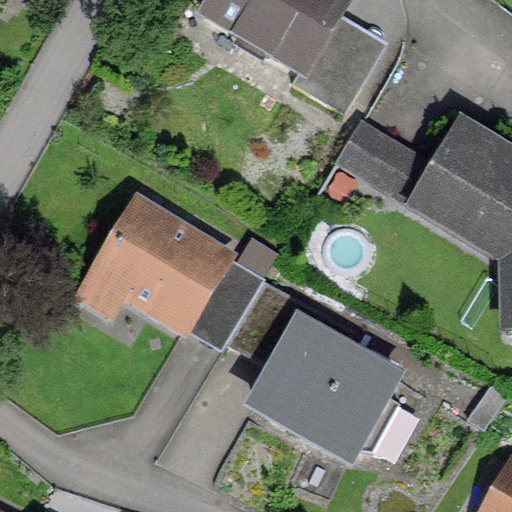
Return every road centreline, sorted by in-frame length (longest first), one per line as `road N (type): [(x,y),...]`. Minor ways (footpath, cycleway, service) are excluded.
road 1 (residential): [(193,511),(77,472),(0,414)]
road 2 (residential): [(99,0),(0,176)]
